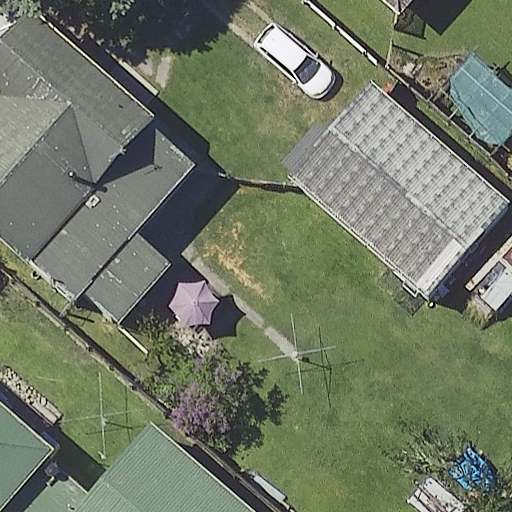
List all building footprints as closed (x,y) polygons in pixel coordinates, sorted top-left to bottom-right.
[(511,0),(381,0),(406,21),(424,0),(511,0)] [(192,179),(0,1),(0,244),(21,265),(106,343),(166,279),(130,246),(192,179)] [(511,143),(511,92),(458,55),(423,106),(501,159),(511,143)] [(286,175),(426,299),(449,273),(508,206),(368,82),(286,175)] [(511,233),(469,283),(511,320),(511,233)] [(0,511),(9,511),(55,459),(0,412),(0,511)] [(249,511),(153,429),(81,511),(249,511)]
